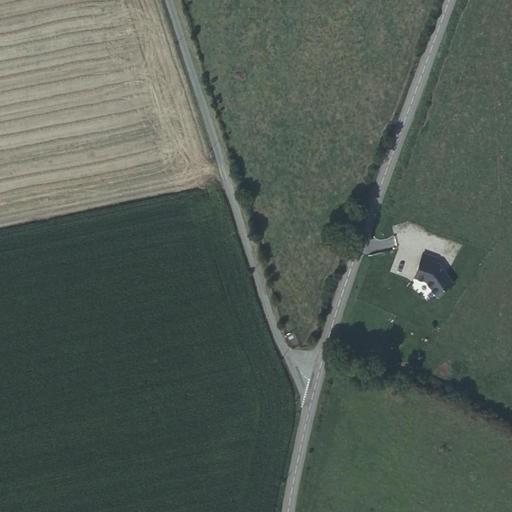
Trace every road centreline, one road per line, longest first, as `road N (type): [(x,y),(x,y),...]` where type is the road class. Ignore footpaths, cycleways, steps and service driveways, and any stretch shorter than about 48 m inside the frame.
road 1 (residential): [(169,0),(268,313),(288,357),(313,381)]
road 2 (tertiary): [(313,381),(448,0)]
road 3 (tertiary): [(285,511),(313,381)]
